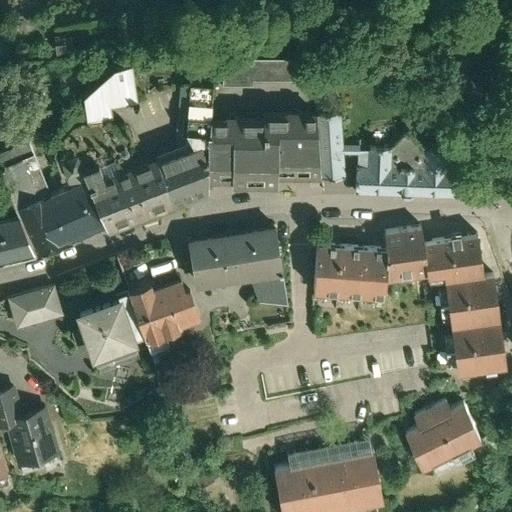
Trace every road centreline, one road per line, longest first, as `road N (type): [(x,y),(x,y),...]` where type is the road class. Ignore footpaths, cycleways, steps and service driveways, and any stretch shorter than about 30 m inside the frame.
road 1 (residential): [(497,208),(222,206),(0,285)]
road 2 (residential): [(497,208),(495,166),(444,0)]
